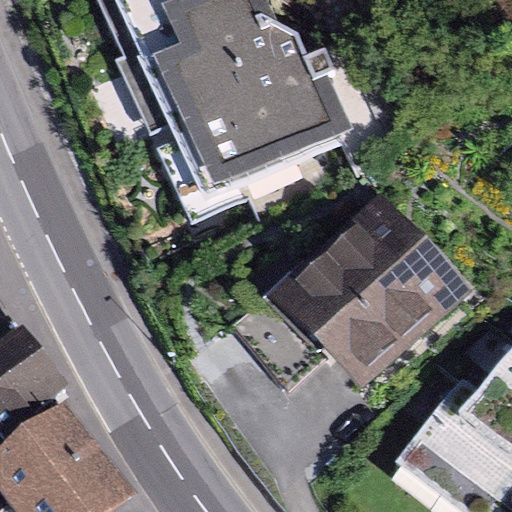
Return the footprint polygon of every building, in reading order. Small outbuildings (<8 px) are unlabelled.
[(93,0),(188,222),(345,142),(299,46),(275,30),(261,0),(93,0)] [(381,212),(285,299),(358,379),(454,292),(381,212)] [(24,338),(0,357),(0,441),(65,390),(24,338)] [(511,511),(511,364),(419,484),(455,511),(511,511)] [(63,418),(0,470),(0,484),(23,511),(111,511),(129,498),(63,418)]
